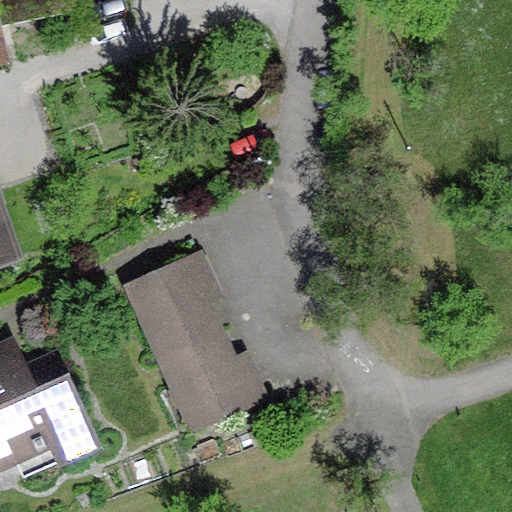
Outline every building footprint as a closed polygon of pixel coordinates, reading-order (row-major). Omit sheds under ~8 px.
[(73,0),(0,0),(0,23),(75,7),(73,0)] [(0,258),(9,255),(0,228),(0,258)] [(147,329),(161,359),(220,332),(208,303),(218,298),(198,253),(145,277),(164,321),(147,329)] [(220,332),(161,359),(175,389),(192,381),(212,425),(265,401),(244,356),(234,361),(220,332)] [(0,360),(0,466),(35,451),(44,469),(97,445),(56,355),(8,377),(0,360)]
